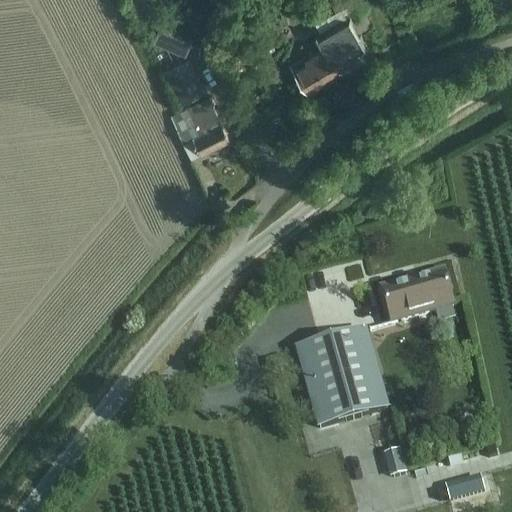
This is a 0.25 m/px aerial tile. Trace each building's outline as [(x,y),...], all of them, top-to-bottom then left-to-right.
[(348,5),(326,16),(327,18),(330,25),(352,13),(348,5)] [(330,25),(327,18),(316,24),(320,31),(331,26),(330,25)] [(350,20),(320,37),(324,44),(340,70),(342,74),(365,61),(359,50),(365,47),(360,37),(355,41),(347,27),(352,24),(350,20)] [(192,41),(159,27),(153,42),(186,56),(192,41)] [(324,44),(320,37),(319,38),(317,34),(316,35),(323,47),(291,66),(307,95),(342,74),(340,70),(324,44)] [(166,71),(182,103),(203,93),(187,60),(166,71)] [(209,98),(171,117),(191,159),(230,140),(209,98)] [(263,171),(247,178),(254,192),(269,185),(263,171)] [(447,270),(415,279),(384,288),(394,325),(457,307),(447,270)] [(366,330),(358,332),(298,348),(321,429),(388,410),(366,330)] [(482,479),(446,489),(448,494),(450,501),(450,502),(485,492),(482,479)]
